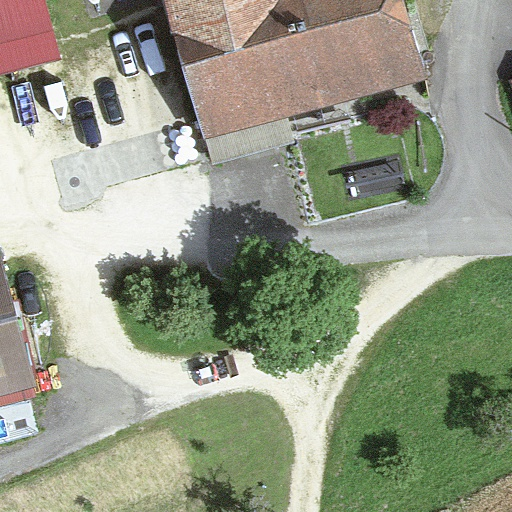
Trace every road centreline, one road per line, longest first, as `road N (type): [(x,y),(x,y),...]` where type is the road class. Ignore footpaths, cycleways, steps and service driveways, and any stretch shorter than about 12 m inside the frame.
road 1 (track): [(328,373),(359,330),(493,214)]
road 2 (track): [(485,0),(467,89),(493,214)]
road 3 (track): [(305,511),(328,373)]
